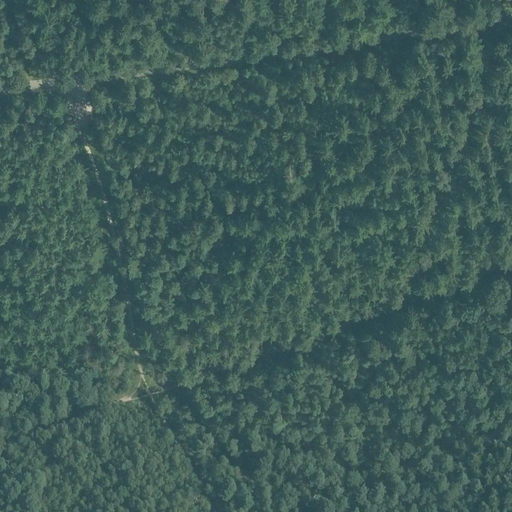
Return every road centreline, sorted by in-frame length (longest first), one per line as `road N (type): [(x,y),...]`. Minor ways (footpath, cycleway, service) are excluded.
road 1 (unclassified): [(0,90),(511,18)]
road 2 (unknown): [(500,0),(415,225)]
